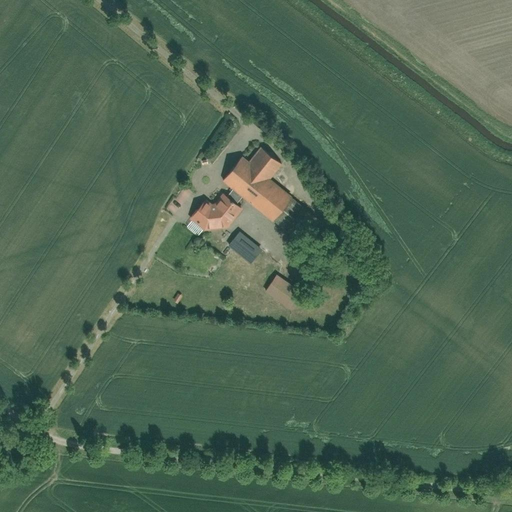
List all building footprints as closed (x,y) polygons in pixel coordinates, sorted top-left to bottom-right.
[(293,201),(267,182),(281,165),(263,150),(249,168),(242,163),(226,185),(276,223),(293,201)] [(190,222),(205,234),(228,226),(241,208),(223,195),(212,210),(203,204),(190,222)] [(174,198),(167,208),(175,214),(182,203),(174,198)] [(238,234),(228,247),(249,264),(260,251),(238,234)] [(282,279),(271,294),(291,308),(302,292),(282,279)]
